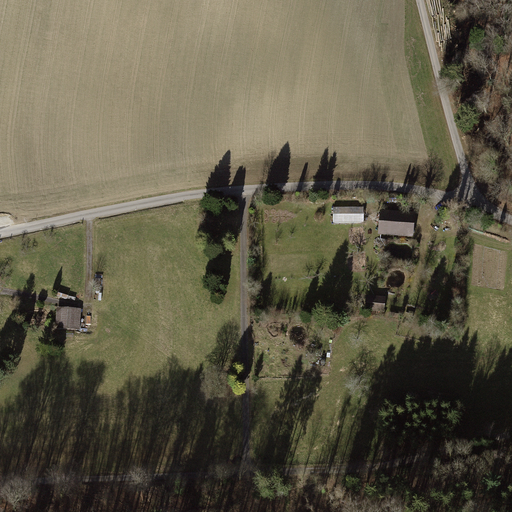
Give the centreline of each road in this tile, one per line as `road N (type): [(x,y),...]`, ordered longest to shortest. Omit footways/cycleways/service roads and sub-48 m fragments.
road 1 (track): [(511,218),(470,195),(365,182),(187,194),(0,232)]
road 2 (track): [(511,431),(382,467),(0,482)]
road 3 (track): [(243,189),(246,470)]
road 4 (unclassified): [(470,195),(419,0)]
